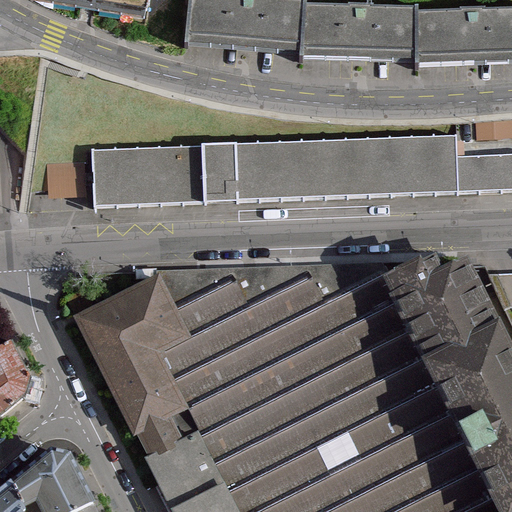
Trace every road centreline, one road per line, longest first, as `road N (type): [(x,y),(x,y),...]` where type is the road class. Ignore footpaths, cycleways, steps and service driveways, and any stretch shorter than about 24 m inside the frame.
road 1 (tertiary): [(0,10),(77,48),(214,87),(357,105),(511,99)]
road 2 (tertiary): [(27,250),(511,225)]
road 3 (residential): [(27,250),(31,302),(68,403)]
road 4 (residential): [(68,403),(122,511)]
